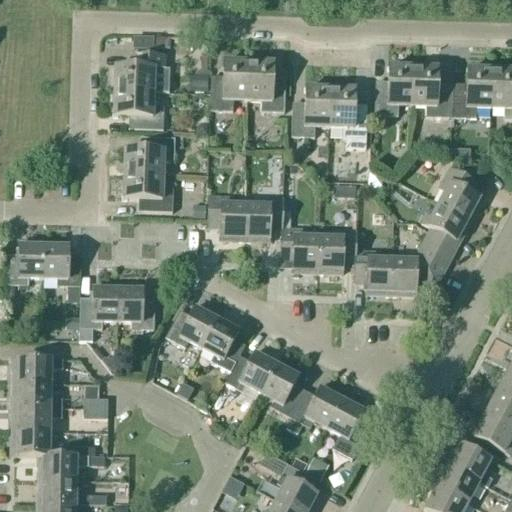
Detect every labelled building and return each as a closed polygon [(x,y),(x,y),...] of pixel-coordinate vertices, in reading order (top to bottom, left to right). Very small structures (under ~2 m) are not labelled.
[(152,42),(133,41),(133,53),(152,54),(152,42)] [(114,94),(152,96),(153,83),(164,83),(165,60),(136,59),(136,71),(114,71),(114,94)] [(246,105),(247,66),(223,65),(222,87),(210,86),(209,115),(232,115),(232,105),(246,105)] [(247,66),(246,105),(260,106),(260,116),(283,117),(284,89),(272,88),(272,67),(247,66)] [(411,110),(412,72),(388,71),(387,92),(374,92),(373,120),(397,121),(397,110),(411,110)] [(412,72),(411,110),(425,111),(425,122),(448,122),(449,94),(436,94),(437,72),(412,72)] [(489,113),(491,74),(466,73),(466,95),(453,94),(452,123),(475,123),(476,112),(489,113)] [(511,74),(491,74),(489,113),(503,113),(503,124),(511,124),(511,74)] [(188,95),(206,95),(207,79),(188,79),(188,95)] [(328,132),(329,93),(304,92),(304,113),(291,113),(290,141),(314,142),(314,131),(328,132)] [(329,93),(328,132),(342,132),(341,143),(345,143),(345,152),(364,153),(365,144),(366,115),(353,115),(354,94),(329,93)] [(152,111),(152,96),(114,94),(113,120),(134,121),(134,133),(162,134),(163,111),(152,111)] [(196,131),(196,138),(207,138),(207,127),(199,127),(196,131)] [(123,178),(162,179),(162,165),(173,166),(174,142),(146,142),(145,154),(124,153),(123,178)] [(470,166),(465,173),(473,177),(477,170),(470,166)] [(438,209),(470,226),(481,204),(471,198),(477,187),(449,173),(438,193),(445,196),(438,209)] [(161,193),(162,179),(123,178),(122,203),(144,204),(143,216),(171,217),(172,194),(161,193)] [(244,246),(244,210),(230,209),(230,202),(208,201),(207,233),(219,233),(219,245),(244,246)] [(281,234),(282,204),(259,203),(259,210),(244,210),(244,246),(268,246),(269,234),(281,235),(281,234)] [(193,209),(193,222),(205,222),(205,209),(193,209)] [(450,263),(470,226),(438,209),(431,222),(425,218),(420,227),(430,233),(422,248),(450,263)] [(303,235),(281,234),(281,235),(280,265),(292,265),(292,277),(317,278),(317,242),(303,242),(303,235)] [(354,256),(355,256),(355,236),(332,236),(332,243),(317,242),(317,278),(341,279),(342,267),(354,267),(354,256)] [(43,283),(43,248),(18,247),(18,259),(5,259),(5,289),(28,290),(28,283),(43,283)] [(43,248),(43,283),(57,283),(57,290),(80,291),(80,260),(68,260),(68,248),(43,248)] [(435,290),(450,263),(422,248),(417,258),(406,258),(406,265),(391,264),(390,300),(415,301),(415,289),(435,290)] [(377,257),(355,256),(354,256),(354,267),(353,287),(365,288),(365,300),(390,300),(391,264),(376,264),(377,257)] [(101,327),(116,327),(117,291),(92,290),(92,302),(80,302),(78,333),(78,346),(90,346),(90,333),(101,334),(101,327)] [(117,291),(116,327),(130,327),(130,334),(153,335),(154,304),(141,303),(142,291),(117,291)] [(200,353),(217,321),(195,310),(190,321),(179,315),(164,342),(184,353),(187,346),(200,353)] [(65,321),(65,333),(78,333),(79,321),(65,321)] [(238,360),(244,350),(233,344),(239,333),(217,321),(200,353),(213,360),(210,366),(229,377),(238,360)] [(260,399),(276,367),(255,355),(249,366),(238,360),(229,377),(224,387),(244,398),(247,392),(260,399)] [(103,361),(100,364),(110,375),(114,375),(114,362),(103,361)] [(14,388),(49,388),(49,373),(62,374),(62,364),(14,363),(14,388)] [(289,422),(303,395),(293,389),(298,379),(276,367),(260,399),(273,406),(270,412),(286,421),(279,434),(283,435),(289,422)] [(511,379),(507,376),(495,397),(511,406),(511,379)] [(49,403),(49,388),(14,388),(13,412),(61,412),(61,403),(49,403)] [(325,433),(342,402),(320,390),(315,401),(303,395),(289,422),(291,423),(286,433),(297,438),(302,429),(309,433),(313,427),(325,433)] [(511,406),(495,397),(484,418),(511,433),(511,406)] [(342,402),(325,433),(338,441),(335,447),(355,457),(369,430),(358,424),(364,414),(342,402)] [(82,413),(106,413),(107,403),(82,403),(82,413)] [(61,422),(61,412),(13,412),(13,435),(48,436),(48,422),(61,422)] [(106,423),(106,413),(82,413),(82,423),(97,423),(97,432),(106,432),(106,423)] [(510,461),(511,457),(511,433),(484,418),(472,441),(510,461)] [(48,451),(48,436),(13,435),(12,461),(39,461),(39,460),(60,461),(60,460),(60,451),(48,451)] [(477,487),(477,488),(486,493),(491,483),(482,478),(489,465),(459,449),(447,471),(477,487)] [(87,461),(60,460),(60,461),(39,460),(39,461),(39,484),(74,485),(75,470),(104,471),(104,461),(87,461)] [(293,472),(300,476),(304,469),(297,465),(293,472)] [(300,476),(293,472),(287,469),(276,489),(282,492),(275,505),(288,511),(312,511),(319,500),(308,494),(314,483),(300,476)] [(469,502),(477,488),(477,487),(447,471),(436,492),(466,508),(471,511),(474,504),(469,502)] [(74,500),(74,485),(39,484),(39,508),(97,510),(104,510),(104,501),(74,500)] [(463,511),(466,508),(436,492),(425,511),(463,511)]
